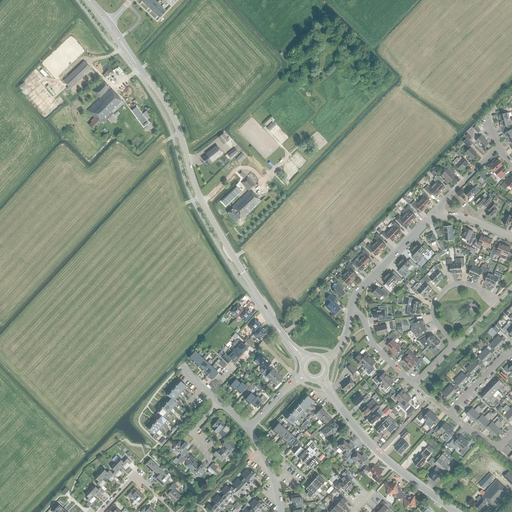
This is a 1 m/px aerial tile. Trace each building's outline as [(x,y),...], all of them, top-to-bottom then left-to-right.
[(153,0),(150,0),(145,5),(150,10),(157,3),(153,0)] [(157,3),(150,10),(154,14),(161,7),(157,3)] [(161,7),(154,14),(159,18),(165,11),(161,7)] [(91,69),(84,61),(63,81),(68,86),(71,89),(91,69)] [(102,81),(92,91),(99,99),(86,110),(93,117),(89,121),(91,123),(88,126),(92,131),(101,122),(102,122),(103,122),(103,123),(106,120),(107,120),(110,117),(124,104),(123,103),(102,81)] [(133,109),(129,113),(140,127),(145,123),(133,109)] [(498,116),(500,121),(509,119),(508,113),(504,114),(504,111),(496,112),(497,116),(498,116)] [(509,119),(500,121),(501,127),(500,127),(501,131),(507,128),(506,126),(511,125),(509,119)] [(274,122),(267,128),(269,131),(277,124),(274,122)] [(272,129),(275,133),(282,128),(279,124),(272,129)] [(510,127),(507,128),(501,131),(503,134),(504,134),(506,139),(511,136),(511,129),(511,130),(510,127)] [(223,132),(219,136),(223,142),(228,139),(223,132)] [(483,149),(488,144),(484,139),(484,138),(481,136),(476,141),(483,149)] [(471,145),(466,139),(463,142),(468,148),(471,145)] [(206,154),(207,155),(206,156),(202,159),(206,164),(211,161),(212,162),(222,154),(216,146),(207,153),(206,154)] [(229,153),(232,156),(238,152),(235,148),(229,153)] [(473,160),(477,155),(470,148),(466,153),(473,160)] [(245,157),(241,153),(236,159),(239,163),(245,157)] [(461,157),(460,158),(459,157),(453,163),(461,171),(465,166),(466,167),(468,164),(462,158),(461,157)] [(495,172),(502,166),(498,161),(497,162),(495,160),(494,160),(486,167),(490,171),(492,169),(495,172)] [(448,169),(442,175),(450,183),(456,177),(452,173),(454,171),(448,165),(446,167),(448,169)] [(502,166),(495,172),(498,175),(495,177),(497,179),(496,180),(498,182),(505,176),(503,174),(507,171),(502,166)] [(436,183),(434,185),(441,193),(445,188),(440,183),(442,181),(436,176),(434,178),(435,178),(434,180),(436,183)] [(511,188),(511,187),(511,176),(510,180),(507,178),(501,187),(505,190),(508,186),(511,188)] [(247,213),(248,214),(261,202),(249,190),(254,185),(247,177),(240,183),(248,191),(233,205),(234,207),(227,214),(235,222),(241,216),(242,218),(247,213)] [(436,197),(441,193),(434,185),(431,188),(428,186),(424,190),(429,194),(431,192),(436,197)] [(476,195),(481,190),(477,186),(474,189),(471,186),(464,193),(469,198),(473,193),(476,195)] [(237,187),(222,202),(226,206),(241,191),(237,187)] [(424,197),(420,201),(426,207),(431,203),(426,198),(428,196),(424,192),(422,194),(424,197)] [(482,196),(475,203),(480,208),(483,205),(485,207),(487,206),(492,200),(488,196),(485,199),(482,196)] [(426,207),(420,201),(417,204),(415,201),(411,205),(415,209),(417,207),(422,212),(426,207)] [(489,211),(486,214),(491,218),(498,211),(495,209),(497,207),(492,202),(488,207),(486,209),(489,211)] [(407,212),(405,215),(412,222),(416,218),(411,213),(413,211),(408,206),(405,210),(407,212)] [(506,214),(502,223),(509,226),(510,222),(511,222),(511,212),(510,215),(506,214)] [(403,227),(405,225),(407,227),(412,222),(405,215),(402,218),(399,215),(396,219),(400,224),(403,227)] [(393,227),(390,230),(397,237),(402,233),(399,230),(401,228),(399,226),(394,221),(390,225),(393,227)] [(453,240),(451,226),(444,227),(445,241),(453,240)] [(469,241),(468,243),(471,245),(474,238),(471,237),(473,232),(466,229),(462,238),(469,241)] [(397,237),(390,230),(386,234),(384,232),(381,234),(386,239),(388,237),(393,242),(397,237)] [(435,242),(437,241),(433,233),(427,236),(426,236),(426,237),(425,237),(425,238),(426,239),(429,245),(431,244),(432,246),(436,244),(435,242)] [(377,241),(374,244),(382,251),(386,246),(381,242),(383,239),(377,234),(375,236),(376,237),(375,238),(377,241)] [(478,248),(480,245),(483,246),(487,238),(484,236),(481,235),(479,241),(476,240),(473,246),(478,248)] [(487,238),(483,246),(489,249),(492,240),(490,239),(487,238)] [(493,248),(491,254),(494,256),(495,254),(497,255),(500,257),(501,254),(505,246),(502,244),(500,243),(497,249),(493,248)] [(382,251),(374,244),(372,246),(369,244),(366,248),(370,252),(372,250),(377,255),(382,251)] [(418,244),(414,248),(422,255),(423,253),(426,256),(430,251),(425,246),(423,248),(418,244)] [(500,257),(500,258),(509,261),(511,256),(508,254),(511,248),(508,247),(505,246),(501,254),(500,257)] [(414,248),(410,252),(415,257),(413,259),(418,264),(420,261),(422,259),(424,257),(422,255),(414,248)] [(358,257),(361,259),(367,266),(372,261),(367,257),(369,255),(364,250),(362,252),(361,254),(358,257)] [(367,266),(361,259),(358,257),(355,260),(352,263),(356,268),(358,266),(363,270),(367,266)] [(400,262),(408,269),(411,265),(414,268),(416,265),(411,260),(409,263),(404,258),(400,262)] [(464,258),(461,259),(455,259),(456,264),(455,264),(456,273),(462,273),(461,266),(465,266),(464,258)] [(451,274),(456,273),(455,264),(452,264),(452,259),(446,260),(447,267),(450,267),(451,274)] [(473,277),(477,268),(474,267),(476,263),(471,261),(468,267),(471,268),(468,275),(473,277)] [(404,273),(408,269),(400,262),(396,266),(401,271),(399,273),(404,278),(406,276),(404,273)] [(345,273),(353,281),(357,276),(352,271),(354,269),(348,263),(346,266),(347,266),(346,268),(348,271),(345,273)] [(437,265),(436,264),(433,268),(435,271),(433,273),(440,280),(444,276),(440,272),(441,270),(443,268),(441,264),(437,265)] [(477,268),(473,277),(479,279),(481,273),(484,274),(487,268),(484,267),(481,266),(480,269),(477,268)] [(489,284),(493,275),(488,273),(490,270),(487,268),(484,274),(487,275),(484,282),(489,284)] [(391,272),(387,276),(394,283),(396,281),(400,282),(403,279),(398,275),(395,277),(391,272)] [(493,275),(489,284),(495,286),(498,280),(500,281),(503,275),(498,273),(495,272),(493,275)] [(353,281),(345,273),(343,276),(340,274),(337,277),(341,282),(345,286),(347,284),(348,285),(353,281)] [(440,280),(433,273),(429,277),(426,275),(424,277),(429,282),(431,279),(436,284),(440,280)] [(391,286),(394,283),(387,276),(382,280),(387,285),(385,287),(390,292),(392,290),(391,286)] [(429,282),(424,277),(422,280),(425,282),(421,286),(428,293),(432,289),(427,284),(429,282)] [(333,291),(340,298),(345,293),(338,286),(340,284),(338,283),(336,285),(338,286),(333,291)] [(428,293),(421,286),(417,283),(415,286),(411,290),(417,295),(419,292),(424,297),(428,293)] [(378,287),(373,293),(379,299),(383,296),(385,298),(389,294),(383,288),(381,290),(378,287)] [(330,310),(335,315),(340,310),(333,303),(335,300),(330,295),(326,299),(330,303),(326,307),(329,311),(330,310)] [(407,306),(411,307),(421,308),(422,303),(415,301),(415,298),(409,297),(408,301),(407,306)] [(244,311),(244,310),(237,304),(230,312),(237,318),(239,316),(244,311)] [(379,310),(373,310),(374,318),(378,318),(378,321),(387,320),(392,319),(392,316),(388,316),(387,312),(385,312),(384,306),(379,307),(379,310)] [(421,308),(411,307),(407,306),(407,309),(406,315),(412,316),(413,313),(420,314),(421,308)] [(244,311),(239,316),(245,322),(252,315),(245,309),(244,310),(244,311)] [(259,327),(260,327),(261,325),(255,319),(248,327),(254,333),(259,327)] [(287,331),(289,329),(290,331),(296,326),(292,319),(285,324),(286,325),(284,327),(287,331)] [(411,327),(411,331),(425,325),(423,320),(416,322),(415,319),(409,322),(411,327)] [(511,335),(511,327),(509,325),(508,325),(507,324),(502,330),(506,334),(508,332),(511,335)] [(376,328),(378,335),(388,332),(386,325),(376,328)] [(411,331),(415,335),(416,338),(422,336),(421,333),(427,330),(425,325),(411,331)] [(254,333),(252,334),(259,341),(266,333),(260,327),(259,327),(254,333)] [(386,346),(390,350),(397,343),(395,341),(398,338),(393,334),(392,333),(388,337),(389,338),(392,340),(386,346)] [(420,341),(423,344),(426,347),(429,345),(436,338),(432,334),(427,339),(425,337),(420,341)] [(498,336),(494,340),(500,346),(505,342),(504,341),(506,339),(503,337),(501,339),(498,336)] [(440,342),(436,338),(429,345),(432,347),(429,350),(433,354),(436,356),(440,352),(437,349),(435,347),(440,342)] [(239,344),(237,347),(243,353),(243,352),(245,350),(246,351),(248,350),(247,349),(247,348),(243,345),(241,342),(241,343),(238,340),(236,342),(239,344)] [(500,346),(494,340),(490,344),(493,348),(491,349),(494,352),(495,350),(496,351),(500,346)] [(401,347),(397,343),(390,350),(394,354),(401,347)] [(235,349),(232,352),(239,358),(238,357),(241,355),(242,356),(243,354),(243,353),(237,347),(236,347),(233,345),(232,346),(235,349)] [(486,348),(482,352),(488,358),(493,354),(492,354),(494,352),(491,349),(489,351),(486,348)] [(238,358),(239,358),(232,352),(229,349),(228,351),(231,354),(228,357),(234,363),(234,362),(236,359),(238,360),(239,359),(238,358)] [(408,356),(402,361),(406,365),(415,356),(411,352),(409,349),(405,353),(408,356)] [(193,362),(194,362),(199,356),(202,352),(201,351),(198,354),(195,351),(188,358),(193,363),(193,362)] [(488,358),(482,352),(478,357),(481,360),(479,361),(482,364),(484,362),(484,363),(488,358)] [(254,361),(259,366),(266,358),(261,353),(258,356),(256,355),(251,360),(254,362),(254,361)] [(225,354),(221,357),(227,364),(231,360),(225,354)] [(360,354),(354,360),(358,364),(359,365),(361,365),(362,364),(364,366),(371,358),(367,354),(363,358),(360,354)] [(198,366),(204,360),(207,357),(205,355),(202,358),(199,356),(194,362),(197,364),(196,365),(197,367),(198,366)] [(415,356),(406,365),(410,369),(414,365),(416,368),(418,366),(423,361),(420,359),(419,360),(415,356)] [(263,375),(268,370),(266,368),(271,363),(266,358),(259,366),(264,370),(261,373),(263,375)] [(371,358),(364,366),(366,368),(364,370),(366,372),(369,375),(373,370),(374,369),(371,367),(376,362),(371,358)] [(202,370),(203,371),(209,364),(211,361),(210,359),(207,363),(204,360),(198,366),(198,367),(199,366),(201,368),(200,370),(202,371),(202,370)] [(220,361),(218,363),(223,368),(227,364),(222,360),(220,361)] [(474,360),(470,364),(476,371),(481,366),(480,366),(482,364),(479,361),(477,363),(474,360)] [(207,375),(213,369),(213,368),(216,365),(214,364),(212,367),(209,364),(203,371),(203,370),(206,373),(205,374),(206,376),(207,375)] [(356,371),(351,364),(346,368),(352,375),(356,371)] [(472,375),(476,371),(470,364),(466,369),(469,372),(467,374),(470,376),(472,375)] [(508,364),(503,369),(506,372),(506,371),(507,372),(509,372),(510,371),(511,373),(511,365),(510,367),(508,364)] [(207,375),(207,376),(211,380),(212,379),(218,373),(220,370),(219,368),(216,371),(213,369),(207,375)] [(271,381),(278,373),(273,369),(270,372),(268,370),(263,375),(265,377),(266,376),(271,381)] [(379,382),(381,384),(389,377),(385,372),(380,377),(378,375),(373,380),(377,384),(379,382)] [(462,372),(458,377),(464,383),(469,378),(468,378),(470,376),(467,374),(465,375),(462,372)] [(276,385),(275,386),(273,388),(275,390),(282,383),(280,381),(283,378),(278,373),(271,381),(276,385)] [(389,377),(381,384),(384,386),(382,388),(387,393),(392,388),(389,385),(393,381),(389,377)] [(460,387),(464,383),(458,377),(454,381),(457,384),(455,386),(458,389),(460,387)] [(349,378),(346,380),(346,381),(341,386),(346,391),(354,383),(349,378)] [(497,378),(493,382),(503,392),(505,390),(501,387),(503,384),(497,378)] [(234,390),(241,382),(243,380),(241,379),(239,382),(235,379),(230,386),(233,388),(232,389),(234,391),(234,390)] [(175,385),(182,391),(185,394),(186,392),(183,389),(186,386),(180,380),(179,381),(180,381),(177,384),(176,383),(175,384),(175,385)] [(247,390),(251,385),(248,382),(245,385),(241,382),(234,390),(235,390),(236,389),(237,389),(239,391),(238,392),(240,394),(240,393),(241,393),(245,388),(247,390)] [(489,387),(495,393),(497,391),(501,394),(503,392),(493,382),(489,387)] [(182,391),(175,385),(175,386),(176,386),(173,389),(172,387),(170,389),(171,390),(178,396),(181,398),(182,397),(179,394),(182,391)] [(450,385),(446,389),(452,395),(457,391),(456,390),(458,389),(455,386),(454,388),(450,385)] [(489,387),(484,391),(494,401),(497,399),(493,395),(495,393),(489,387)] [(446,389),(442,393),(445,397),(443,398),(446,401),(448,399),(448,400),(452,395),(446,389)] [(167,394),(167,395),(176,403),(177,403),(178,402),(175,399),(178,396),(171,390),(171,391),(169,393),(168,392),(166,394),(167,394)] [(397,399),(399,402),(407,394),(403,390),(399,394),(396,392),(391,398),(395,401),(397,399)] [(484,391),(480,395),(486,401),(489,399),(493,403),(494,401),(484,391)] [(249,404),(250,404),(257,396),(258,394),(256,393),(254,396),(251,393),(245,399),(245,400),(246,399),(248,402),(247,403),(249,404)] [(354,398),(351,401),(356,406),(362,400),(364,402),(370,397),(367,395),(364,398),(360,393),(358,395),(355,395),(354,396),(354,398)] [(399,402),(398,404),(400,406),(402,408),(405,411),(410,405),(407,403),(411,398),(407,394),(399,402)] [(166,403),(172,408),(175,411),(177,409),(174,406),(176,403),(167,395),(166,395),(170,398),(169,398),(170,399),(168,401),(166,400),(165,402),(166,402),(166,403)] [(257,396),(250,404),(251,403),(252,402),(254,404),(253,406),(255,407),(256,407),(261,402),(263,404),(267,399),(263,395),(260,399),(257,396)] [(303,397),(302,399),(303,399),(302,400),(309,405),(312,408),(314,410),(316,408),(314,406),(311,404),(313,401),(307,395),(306,395),(307,396),(305,398),(303,397)] [(369,411),(370,410),(372,412),(379,406),(373,399),(370,402),(359,411),(364,416),(369,411)] [(299,402),(298,403),(298,404),(305,410),(308,413),(310,415),(311,413),(309,411),(306,408),(309,405),(302,400),(303,400),(300,403),(299,402)] [(172,408),(166,403),(165,403),(166,403),(164,406),(162,405),(161,406),(162,407),(161,407),(168,413),(171,416),(173,414),(169,411),(172,408)] [(295,406),(293,408),(294,409),(300,415),(301,415),(304,417),(306,419),(307,418),(302,413),(305,410),(298,404),(298,405),(296,408),(295,406)] [(470,418),(480,408),(478,406),(474,410),(472,408),(466,414),(470,418)] [(168,413),(161,407),(161,408),(162,408),(160,411),(158,409),(157,411),(157,412),(167,421),(169,419),(165,416),(168,413)] [(392,411),(388,407),(382,412),(386,416),(392,411)] [(511,419),(511,414),(504,407),(502,409),(506,413),(504,415),(510,421),(511,419)] [(319,420),(327,413),(323,408),(315,415),(319,420)] [(412,408),(407,413),(410,416),(415,411),(412,408)] [(481,416),(478,414),(482,410),(480,408),(470,418),(475,423),(476,421),(481,416)] [(291,411),(289,412),(290,413),(289,413),(296,420),(296,419),(299,422),(301,424),(303,422),(301,421),(298,418),(300,415),(294,409),(294,410),(292,412),(291,411)] [(383,414),(379,410),(370,418),(371,419),(368,422),(370,425),(375,421),(375,422),(383,414)] [(423,418),(427,421),(433,414),(429,411),(424,416),(422,414),(418,419),(420,421),(423,418)] [(167,421),(157,412),(161,415),(158,418),(157,417),(155,419),(156,419),(156,420),(162,426),(163,425),(166,428),(167,426),(164,424),(167,421)] [(296,420),(289,413),(289,414),(290,414),(288,417),(286,416),(285,417),(285,418),(292,424),(295,427),(298,430),(300,428),(297,425),(294,422),(296,420)] [(327,413),(319,420),(324,425),(332,418),(327,413)] [(480,425),(490,415),(488,413),(484,417),(482,415),(481,416),(476,421),(480,425)] [(436,424),(433,422),(437,418),(433,414),(427,421),(427,422),(425,424),(429,427),(428,428),(431,430),(436,424)] [(491,423),(488,421),(492,417),(490,415),(480,425),(485,430),(486,428),(491,423)] [(383,431),(386,428),(390,433),(397,426),(396,425),(397,424),(389,416),(374,430),(378,433),(380,431),(381,432),(382,431),(383,431)] [(152,424),(158,430),(162,433),(163,431),(160,428),(162,426),(156,420),(154,423),(153,422),(151,423),(152,424)] [(221,425),(223,423),(221,422),(220,422),(217,420),(211,426),(215,429),(213,431),(217,434),(223,427),(221,425)] [(490,432),(500,422),(498,420),(494,424),(492,422),(491,423),(486,428),(490,432)] [(332,433),(333,433),(339,428),(338,427),(338,426),(337,425),(334,422),(331,425),(331,424),(327,427),(327,428),(322,433),(327,438),(332,433)] [(490,432),(495,437),(501,430),(498,428),(502,424),(500,422),(490,432)] [(279,423),(272,430),(277,434),(278,434),(284,428),(283,427),(286,424),(284,423),(282,426),(279,423)] [(439,430),(443,434),(449,427),(445,423),(441,427),(439,425),(434,431),(436,433),(439,430)] [(158,430),(152,424),(151,425),(152,425),(150,428),(148,426),(147,428),(148,429),(147,429),(154,435),(157,437),(159,436),(156,433),(158,430)] [(282,438),(288,432),(291,429),(289,427),(286,430),(284,428),(278,434),(281,436),(280,437),(281,439),(282,438)] [(452,436),(450,434),(453,430),(449,427),(443,434),(445,435),(445,438),(446,438),(444,440),(447,442),(452,436)] [(409,433),(406,430),(400,436),(403,439),(409,433)] [(287,442),(293,436),(296,433),(294,431),(291,434),(288,432),(282,438),(283,438),(285,440),(284,441),(286,443),(287,442)] [(293,436),(287,442),(287,443),(288,442),(290,444),(289,446),(291,447),(291,446),(292,447),(298,440),(297,440),(300,437),(302,434),(301,433),(299,435),(296,438),(293,436)] [(458,446),(458,447),(464,440),(460,436),(456,441),(453,439),(449,444),(455,449),(458,446)] [(401,454),(409,446),(403,439),(394,448),(401,454)] [(224,446),(221,449),(227,455),(230,452),(230,453),(234,449),(234,448),(234,447),(234,446),(233,445),(228,440),(226,442),(225,441),(222,444),(224,446)] [(342,451),(343,449),(348,444),(343,440),(339,445),(336,442),(332,447),(336,451),(339,448),(342,451)] [(464,440),(458,447),(462,450),(460,453),(462,455),(467,450),(464,448),(468,443),(464,440)] [(184,442),(183,444),(179,441),(173,448),(176,450),(176,451),(178,452),(179,451),(181,452),(188,445),(184,442)] [(296,457),(303,449),(300,447),(302,445),(298,442),(294,446),(296,448),(292,452),(295,454),(295,455),(296,457)] [(350,455),(352,453),(350,451),(354,446),(350,442),(348,444),(343,449),(346,452),(344,455),(347,458),(350,455)] [(331,445),(329,443),(322,450),(325,452),(331,445)] [(303,449),(296,457),(298,458),(298,457),(301,460),(314,446),(312,444),(305,451),(303,449)] [(314,446),(301,460),(304,462),(303,463),(305,465),(312,457),(318,450),(314,446)] [(227,455),(221,449),(218,452),(216,451),(213,454),(220,461),(222,459),(224,460),(225,458),(227,455)] [(425,460),(431,453),(426,449),(422,453),(423,453),(420,456),(420,455),(413,462),(419,468),(421,466),(421,467),(425,463),(424,462),(426,460),(425,460)] [(434,481),(438,475),(441,472),(440,470),(441,469),(444,472),(449,466),(447,464),(453,457),(445,451),(434,463),(437,466),(429,476),(434,481)] [(355,463),(357,461),(361,456),(357,452),(352,457),(350,455),(347,458),(345,460),(349,463),(352,460),(355,463)] [(357,461),(360,464),(357,466),(361,470),(365,465),(363,463),(368,458),(363,454),(361,456),(357,461)] [(190,470),(196,463),(193,460),(195,458),(191,455),(184,463),(187,464),(185,466),(187,468),(188,467),(190,470)] [(312,457),(305,465),(306,466),(307,465),(310,468),(314,464),(315,465),(319,461),(316,458),(314,459),(312,457)] [(119,458),(115,463),(120,468),(121,467),(125,470),(132,463),(126,458),(123,462),(119,458)] [(154,471),(156,473),(160,469),(150,459),(145,465),(152,472),(154,471)] [(114,471),(112,473),(114,475),(117,478),(122,472),(119,469),(120,468),(114,463),(110,467),(114,471)] [(200,466),(196,463),(190,470),(193,472),(192,472),(194,474),(196,472),(200,476),(205,471),(202,470),(204,467),(201,464),(200,466)] [(370,470),(365,465),(361,470),(359,472),(364,476),(369,470),(370,470)] [(377,482),(381,478),(379,476),(382,472),(374,465),(370,470),(369,470),(375,476),(373,478),(377,482)] [(114,475),(112,473),(108,470),(107,472),(103,468),(98,473),(104,478),(105,477),(108,480),(114,475)] [(164,472),(160,469),(156,473),(158,475),(155,479),(163,486),(169,480),(162,474),(164,472)] [(244,472),(252,480),(255,477),(256,479),(258,477),(251,470),(250,472),(247,469),(244,472)] [(341,479),(343,481),(348,486),(352,482),(348,477),(350,474),(346,470),(342,474),(344,476),(341,479)] [(244,478),(243,479),(248,485),(251,482),(252,483),(254,481),(252,480),(244,472),(241,475),(244,478)] [(96,483),(99,487),(101,488),(106,482),(102,479),(104,478),(98,473),(94,477),(98,481),(96,483)] [(489,473),(481,482),(485,486),(494,477),(489,473)] [(314,480),(324,490),(326,488),(322,484),(325,482),(317,474),(316,476),(317,477),(314,480)] [(235,482),(244,489),(246,487),(247,488),(250,486),(248,485),(243,479),(241,481),(238,479),(235,482)] [(310,482),(309,483),(316,490),(319,488),(323,492),(324,490),(314,480),(311,483),(310,482)] [(479,510),(487,502),(493,508),(509,492),(496,480),(484,492),(481,490),(479,493),(482,496),(481,497),(481,496),(476,501),(478,502),(474,505),(479,510)] [(343,481),(340,484),(337,481),(333,485),(338,490),(341,487),(345,492),(350,488),(348,486),(343,481)] [(235,487),(234,489),(238,493),(239,494),(242,492),(243,493),(245,491),(244,489),(235,482),(233,485),(235,487)] [(314,493),(316,490),(309,483),(308,485),(309,485),(306,488),(307,489),(304,492),(311,499),(316,494),(314,493)] [(398,499),(401,495),(400,489),(397,489),(396,483),(386,485),(388,495),(397,493),(398,499)] [(170,492),(168,494),(175,502),(181,496),(174,490),(177,487),(173,484),(168,490),(170,492)] [(94,485),(89,490),(95,495),(96,494),(99,497),(105,491),(101,488),(99,487),(98,489),(94,485)] [(224,488),(232,496),(235,493),(236,495),(238,493),(234,489),(231,486),(229,488),(227,485),(224,488)] [(461,503),(473,490),(468,486),(457,499),(461,503)] [(224,494),(222,496),(228,501),(230,498),(232,499),(233,497),(232,496),(224,488),(221,491),(224,494)] [(95,495),(89,490),(85,494),(89,498),(87,500),(92,505),(97,499),(94,496),(95,495)] [(137,490),(134,493),(131,491),(127,496),(130,499),(132,497),(139,503),(145,497),(137,490)] [(401,495),(398,499),(404,498),(405,508),(415,507),(414,497),(408,498),(407,494),(401,495)] [(215,498),(223,505),(226,503),(227,504),(229,502),(228,501),(222,496),(220,497),(218,495),(215,498)] [(293,502),(293,505),(303,504),(302,498),(300,498),(299,495),(289,496),(290,498),(291,498),(291,502),(293,502)] [(338,502),(336,504),(343,511),(345,510),(344,509),(347,506),(346,505),(348,503),(341,496),(336,501),(338,502)] [(215,503),(213,505),(219,510),(221,507),(223,509),(225,507),(223,505),(215,498),(212,500),(215,503)] [(252,502),(261,510),(263,507),(265,509),(266,507),(259,500),(258,502),(255,499),(252,502)] [(466,500),(462,504),(467,508),(471,504),(466,500)] [(383,506),(380,509),(379,509),(382,511),(389,511),(390,511),(386,507),(388,505),(383,501),(380,504),(383,506)] [(261,511),(262,511),(261,510),(252,502),(249,505),(252,508),(250,509),(253,511),(258,511),(259,511),(258,511),(261,511)]
